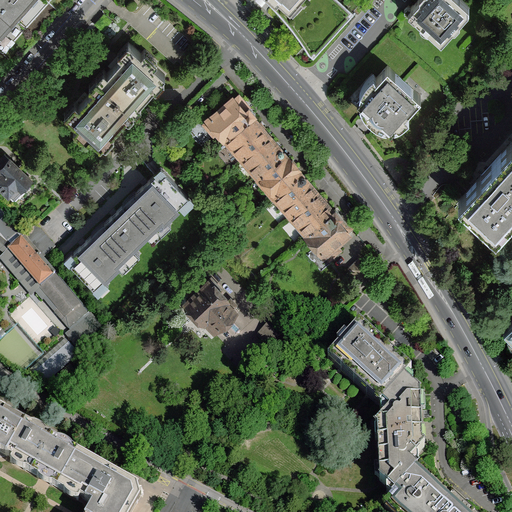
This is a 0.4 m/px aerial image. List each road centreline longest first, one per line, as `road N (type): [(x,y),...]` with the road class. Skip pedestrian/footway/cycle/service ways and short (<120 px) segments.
road 1 (residential): [(407,240),(170,471)]
road 2 (residential): [(245,38),(51,227)]
road 3 (secondary): [(511,425),(407,240)]
road 4 (residential): [(170,471),(0,372)]
road 5 (secondary): [(407,240),(302,98)]
road 6 (residential): [(93,0),(0,104)]
road 7 (residential): [(302,98),(355,54),(393,0)]
